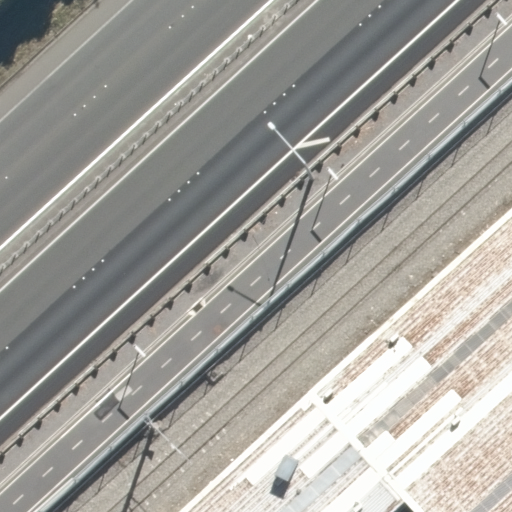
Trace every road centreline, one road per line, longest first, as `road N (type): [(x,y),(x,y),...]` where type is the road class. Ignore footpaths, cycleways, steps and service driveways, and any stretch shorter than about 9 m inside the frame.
road 1 (trunk): [(389,0),(0,363)]
road 2 (trunk): [(0,183),(197,0)]
